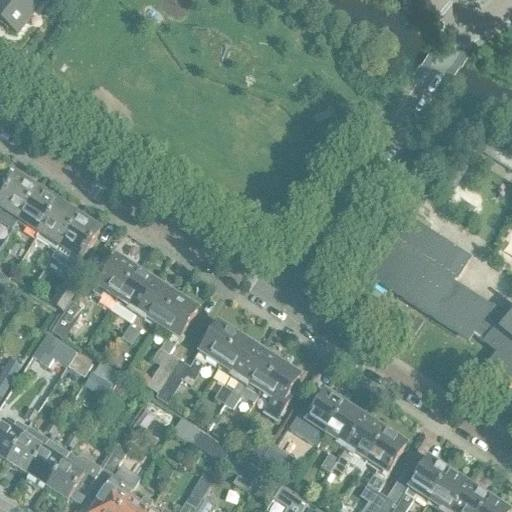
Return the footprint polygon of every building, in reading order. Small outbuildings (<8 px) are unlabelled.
[(0,0),(0,25),(17,37),(43,0),(47,0),(48,0),(0,0)] [(0,204),(0,226),(12,234),(18,224),(36,196),(34,195),(35,193),(25,186),(24,188),(14,182),(0,204)] [(36,196),(18,224),(38,237),(38,238),(57,210),(36,196)] [(38,237),(35,243),(54,255),(58,250),(59,251),(77,223),(57,210),(38,238),(38,237)] [(77,223),(59,251),(71,259),(67,264),(77,270),(99,237),(88,230),(89,228),(80,222),(79,224),(77,223)] [(369,282),(429,320),(457,338),(462,330),(484,344),(484,345),(495,355),(473,382),(497,403),(511,384),(511,319),(509,324),(507,323),(507,321),(504,319),(506,316),(493,307),(490,311),(453,288),(469,263),(407,223),(369,282)] [(10,250),(15,241),(9,237),(3,246),(10,250)] [(45,273),(52,261),(44,256),(37,268),(45,273)] [(115,308),(137,273),(125,265),(123,269),(114,264),(92,298),(100,304),(103,301),(115,308)] [(137,273),(115,308),(135,322),(155,290),(147,284),(149,280),(137,273)] [(62,315),(77,292),(66,284),(51,308),(62,315)] [(15,296),(4,289),(0,296),(0,298),(10,304),(15,296)] [(155,290),(135,322),(143,327),(146,323),(158,330),(178,299),(166,291),(164,295),(155,290)] [(178,299),(158,330),(170,338),(152,365),(159,369),(145,391),(157,399),(177,367),(167,360),(196,316),(187,310),(190,307),(178,299)] [(71,307),(52,338),(62,344),(81,314),(71,307)] [(120,343),(129,330),(119,324),(110,337),(120,343)] [(177,367),(157,399),(154,402),(166,410),(182,384),(190,389),(207,362),(220,370),(240,339),(228,332),(225,335),(216,329),(187,373),(177,367)] [(129,330),(120,343),(130,349),(138,336),(129,330)] [(66,372),(75,359),(75,358),(46,339),(31,361),(47,371),(53,363),(66,372)] [(251,347),(240,339),(220,370),(231,378),(229,382),(237,387),(257,355),(249,350),(251,347)] [(257,355),(237,387),(231,396),(222,409),(231,415),(241,400),(253,408),(260,397),(280,365),(269,357),(266,361),(257,355)] [(91,370),(75,359),(66,372),(83,383),(91,370)] [(0,401),(20,370),(9,363),(0,378),(0,401)] [(280,365),(260,397),(272,404),(264,417),(276,425),(292,400),(288,398),(298,382),(290,377),(292,373),(280,365)] [(119,378),(99,367),(92,379),(111,391),(119,378)] [(111,395),(119,401),(126,392),(117,386),(111,395)] [(222,409),(231,396),(221,390),(213,403),(222,409)] [(132,415),(141,402),(133,396),(124,410),(132,415)] [(322,398),(300,433),(309,438),(313,432),(325,439),(345,407),(333,400),(331,403),(322,398)] [(345,407),(325,439),(337,447),(334,451),(342,456),(363,424),(355,419),(357,415),(345,407)] [(175,422),(156,409),(149,418),(169,431),(175,422)] [(30,427),(37,418),(30,414),(24,423),(30,427)] [(194,444),(199,436),(180,424),(171,437),(190,450),(194,444)] [(336,465),(328,478),(338,484),(348,469),(359,476),(366,466),(386,434),(374,426),(372,430),(363,424),(342,456),(336,465)] [(0,465),(4,468),(21,442),(26,433),(15,426),(10,434),(1,429),(0,430),(0,465)] [(51,440),(57,431),(49,426),(44,435),(51,440)] [(366,507),(363,511),(379,511),(385,503),(375,497),(404,451),(396,445),(398,441),(386,434),(366,466),(377,474),(359,502),(366,507)] [(213,445),(199,436),(194,444),(208,453),(213,445)] [(71,453),(77,444),(71,439),(64,448),(71,453)] [(101,475),(106,478),(112,482),(128,457),(127,456),(133,446),(123,440),(101,475)] [(41,454),(21,442),(4,468),(24,481),(41,454)] [(256,468),(269,449),(258,443),(246,462),(256,468)] [(46,445),(41,454),(24,481),(45,494),(68,459),(46,445)] [(283,459),(273,452),(261,472),(271,478),(283,459)] [(230,458),(221,472),(236,481),(231,488),(247,499),(261,477),(245,467),(230,458)] [(76,465),(68,459),(45,494),(66,508),(69,503),(79,510),(101,476),(82,464),(76,465)] [(328,459),(319,472),(328,478),(336,465),(328,459)] [(379,511),(407,511),(416,499),(428,506),(449,474),(437,466),(434,470),(426,465),(416,480),(396,510),(385,503),(379,511)] [(164,489),(173,476),(164,470),(155,483),(164,489)] [(436,511),(452,511),(466,491),(458,485),(460,482),(449,474),(428,506),(436,511)] [(181,511),(195,511),(202,502),(210,489),(212,486),(205,481),(202,479),(184,507),(181,511)] [(122,511),(130,499),(119,492),(123,485),(115,480),(111,487),(99,506),(97,504),(91,511),(122,511)] [(466,491),(452,511),(481,511),(489,500),(477,492),(475,496),(466,491)] [(303,511),(304,510),(278,494),(272,504),(285,511),(303,511)] [(149,511),(130,499),(122,511),(149,511)] [(498,511),(499,511),(501,508),(489,500),(481,511),(498,511)] [(214,511),(215,511),(202,502),(195,511),(214,511)]
